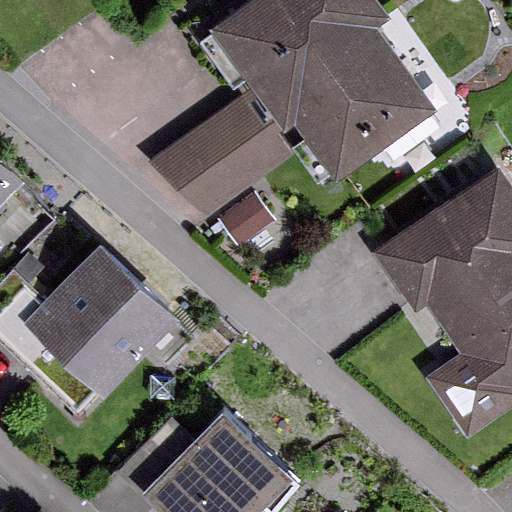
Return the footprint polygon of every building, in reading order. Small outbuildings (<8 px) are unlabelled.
[(251,86),(152,147),(183,198),(270,145),(297,169),(410,100),(348,0),(233,0),(208,16),(251,86)] [(511,177),(500,158),(370,234),(439,352),(425,364),(453,430),(511,404),(506,390),(511,386),(511,177)] [(0,212),(24,187),(0,163),(0,212)] [(0,274),(0,353),(69,415),(155,319),(81,254),(35,306),(0,274)] [(292,482),(208,402),(125,490),(148,511),(239,511),(251,500),(264,511),(292,482)]
